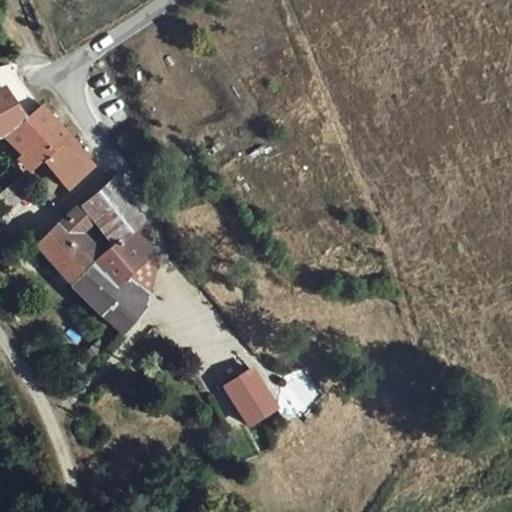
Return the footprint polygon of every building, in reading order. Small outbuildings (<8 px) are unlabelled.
[(0,123),(20,108),(0,85),(0,123)] [(0,134),(12,148),(4,154),(17,168),(39,148),(63,127),(37,94),(20,108),(0,123),(0,134)] [(84,152),(63,127),(39,148),(63,179),(76,166),(73,163),(84,152)] [(87,212),(105,235),(132,214),(125,203),(103,174),(76,199),(87,212)] [(87,212),(76,199),(62,210),(73,222),(87,212)] [(73,222),(62,210),(55,219),(65,229),(73,222)] [(140,230),(132,214),(105,235),(91,247),(62,270),(115,331),(135,300),(146,264),(144,247),(140,230)] [(62,270),(91,247),(73,222),(65,229),(55,219),(33,237),(62,270)] [(247,353),(214,371),(236,416),(269,398),(247,353)]
